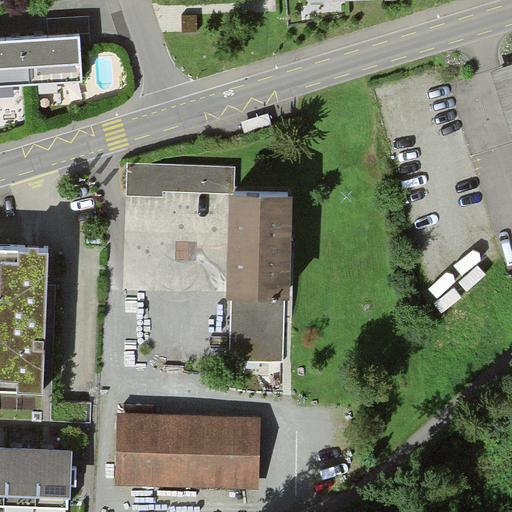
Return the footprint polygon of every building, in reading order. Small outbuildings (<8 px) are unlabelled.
[(0,36),(0,81),(83,75),(79,31),(45,33),(9,36),(0,36)] [(269,111),(242,119),(246,130),(260,127),(272,121),(269,111)] [(234,164),(128,160),(128,191),(164,193),(164,187),(234,188),(234,173),(234,164)] [(234,188),(232,290),(286,292),(288,243),(290,175),(234,173),(234,188)] [(0,384),(46,385),(48,236),(38,236),(38,229),(27,229),(27,235),(0,234),(0,384)] [(286,292),(232,290),(231,357),(285,360),(286,292)] [(121,408),(118,477),(252,483),(254,447),(256,415),(121,408)] [(0,433),(0,498),(70,501),(72,436),(0,433)]
